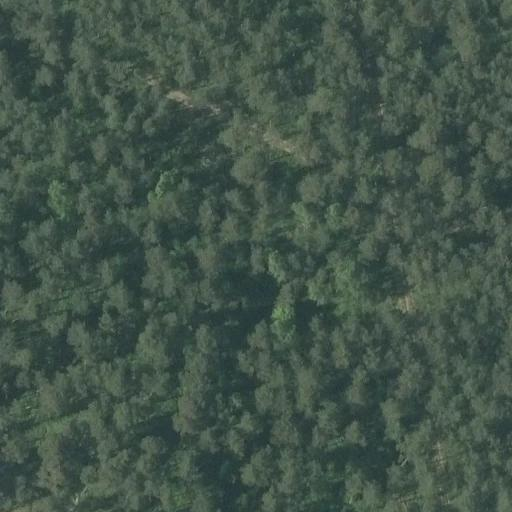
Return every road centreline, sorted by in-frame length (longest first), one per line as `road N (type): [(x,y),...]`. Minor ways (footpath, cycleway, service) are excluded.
road 1 (track): [(511,257),(0,18)]
road 2 (track): [(367,0),(454,511)]
